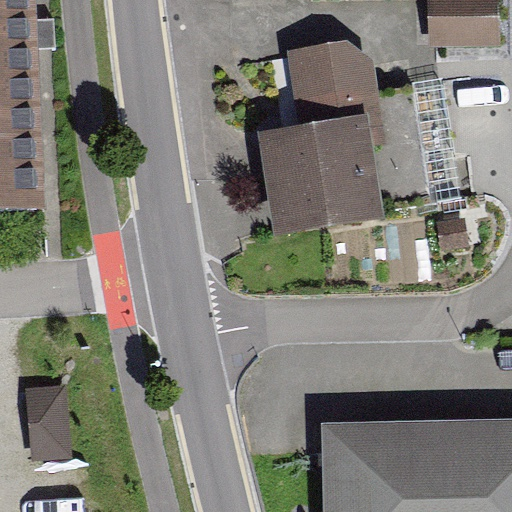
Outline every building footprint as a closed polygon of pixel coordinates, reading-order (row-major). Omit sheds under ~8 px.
[(36,0),(0,0),(0,226),(47,225),(36,0)] [(511,42),(509,0),(434,0),(437,50),(511,44),(511,42)] [(294,48),(307,126),(270,132),(290,244),(403,224),(370,35),(294,48)] [(32,392),(37,460),(75,457),(70,389),(32,392)] [(511,511),(511,430),(323,435),(324,511),(511,511)]
